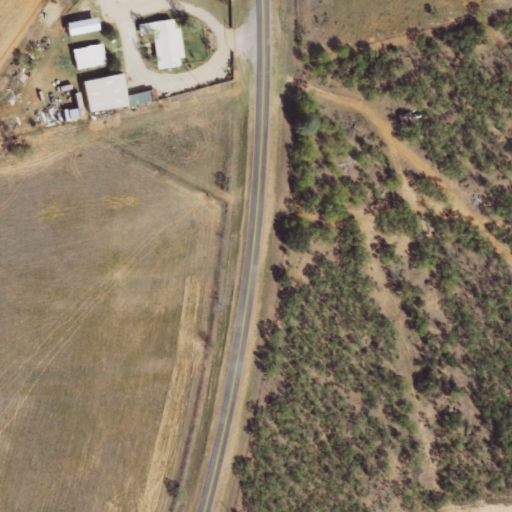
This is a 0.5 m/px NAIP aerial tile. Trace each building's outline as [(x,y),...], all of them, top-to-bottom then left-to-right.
[(100,29),(98,16),(67,21),(70,34),(100,29)] [(180,65),(178,57),(185,56),(181,26),(175,27),(174,18),(139,22),(141,34),(153,32),(158,68),(180,65)] [(107,62),(103,41),(73,48),(77,68),(107,62)] [(89,110),(156,99),(154,89),(127,94),(124,72),(84,79),(89,110)] [(65,119),(79,117),(78,107),(64,108),(65,119)]
